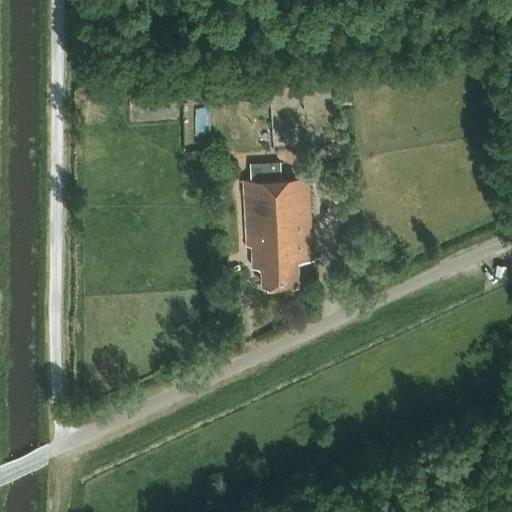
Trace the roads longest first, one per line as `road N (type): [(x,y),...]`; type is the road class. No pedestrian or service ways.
road 1 (unclassified): [(511,243),(50,452)]
road 2 (track): [(62,447),(55,390),(56,0)]
